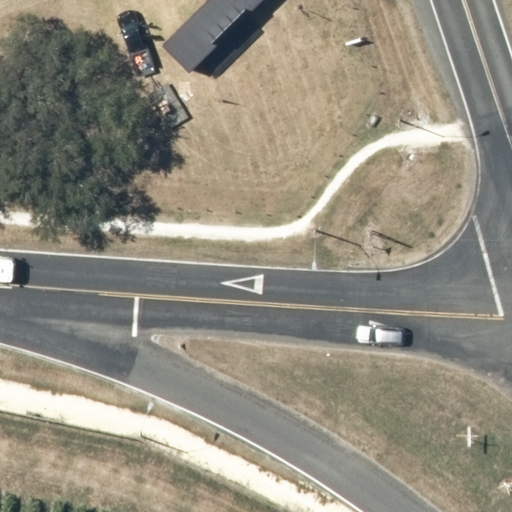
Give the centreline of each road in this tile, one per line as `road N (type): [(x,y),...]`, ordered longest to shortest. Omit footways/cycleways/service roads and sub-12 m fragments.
road 1 (secondary): [(0,286),(422,315)]
road 2 (secondary): [(511,497),(480,481),(431,425),(418,389),(422,315)]
road 3 (secondary): [(511,140),(465,0)]
road 4 (secondary): [(422,315),(464,250),(511,223)]
